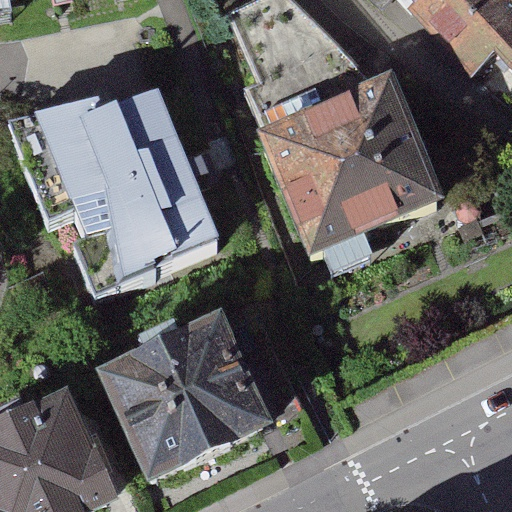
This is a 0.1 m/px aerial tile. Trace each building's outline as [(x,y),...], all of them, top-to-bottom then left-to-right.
[(0,0),(0,11),(53,0),(0,0)] [(511,0),(368,0),(403,35),(413,25),(472,85),(496,62),(511,77),(511,0)] [(382,92),(252,151),(309,275),(439,216),(382,92)] [(152,111),(14,135),(97,311),(218,262),(152,111)] [(216,331),(90,390),(142,501),(269,441),(216,331)] [(112,511),(60,403),(0,431),(0,511),(112,511)]
